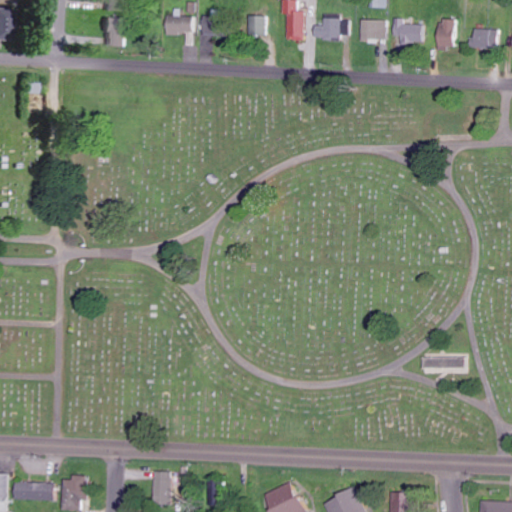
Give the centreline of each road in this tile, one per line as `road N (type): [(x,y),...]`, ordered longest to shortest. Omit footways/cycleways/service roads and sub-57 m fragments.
road 1 (residential): [(511,84),(0,58)]
road 2 (tertiary): [(511,459),(117,443)]
